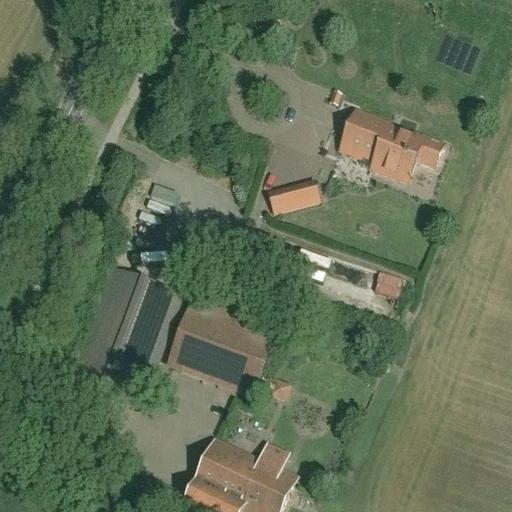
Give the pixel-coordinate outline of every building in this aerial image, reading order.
[(356,115),(346,140),(341,155),(374,167),(372,174),(408,188),(417,165),(434,172),(443,149),(415,138),(414,140),(390,131),(390,129),(356,115)] [(315,184),(299,188),(305,211),(321,206),(315,184)] [(250,232),(256,252),(302,237),(296,218),(250,232)] [(140,415),(183,299),(108,270),(63,386),(140,415)] [(399,300),(404,285),(375,274),(370,289),(399,300)] [(349,312),(350,301),(323,297),(322,308),(349,312)] [(192,302),(170,362),(256,394),(278,334),(192,302)] [(289,406),(296,390),(279,383),(272,399),(289,406)] [(283,511),(297,482),(217,445),(186,511),(283,511)]
